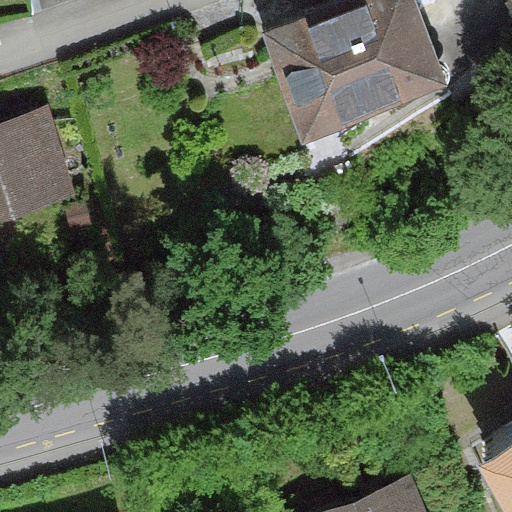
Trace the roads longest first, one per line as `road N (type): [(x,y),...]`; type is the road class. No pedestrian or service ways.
road 1 (secondary): [(0,415),(352,313),(511,243)]
road 2 (residential): [(139,0),(0,45)]
